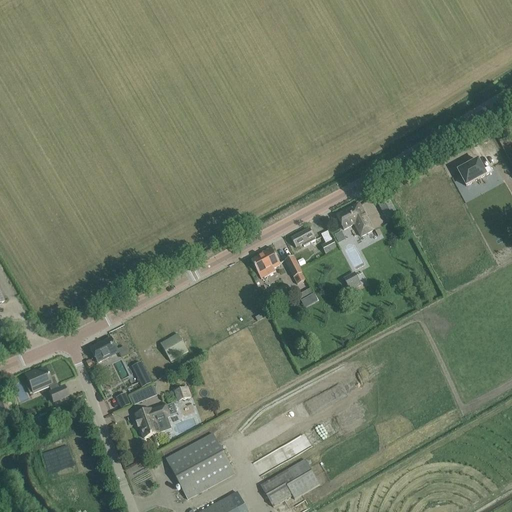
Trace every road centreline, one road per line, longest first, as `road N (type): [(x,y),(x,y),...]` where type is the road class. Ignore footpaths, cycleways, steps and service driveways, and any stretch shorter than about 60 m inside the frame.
road 1 (unclassified): [(69,338),(511,95)]
road 2 (unclassified): [(133,511),(69,338)]
